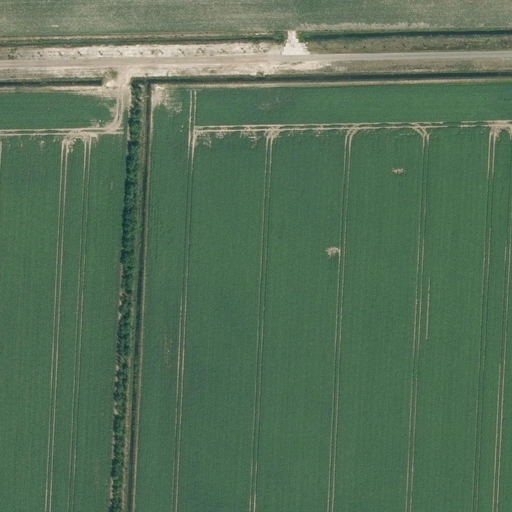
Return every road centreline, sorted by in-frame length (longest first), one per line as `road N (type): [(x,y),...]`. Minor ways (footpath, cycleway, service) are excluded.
road 1 (track): [(303,60),(269,131),(257,138),(30,149),(0,131)]
road 2 (unknown): [(221,14),(263,61),(207,92),(179,95),(168,86),(161,37),(173,0)]
road 3 (track): [(511,56),(263,61)]
